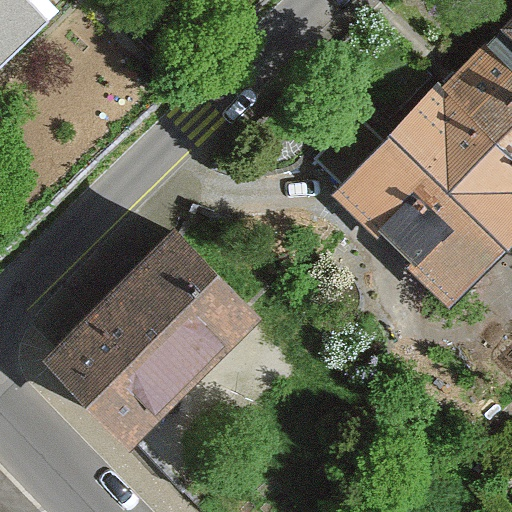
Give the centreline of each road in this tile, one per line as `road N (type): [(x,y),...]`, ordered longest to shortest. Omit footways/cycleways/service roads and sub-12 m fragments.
road 1 (unclassified): [(0,288),(301,0)]
road 2 (unclassified): [(106,511),(0,403)]
